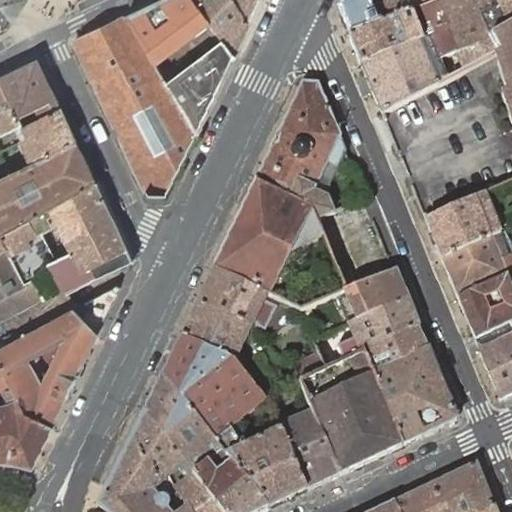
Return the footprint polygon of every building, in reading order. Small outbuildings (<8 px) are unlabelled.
[(191,0),(161,0),(127,17),(156,66),(210,24),(191,0)] [(249,26),(233,0),(191,0),(210,24),(214,28),(219,35),(222,40),(235,55),(249,26)] [(233,0),(249,26),(261,0),(233,0)] [(345,0),(339,12),(350,38),(379,27),(366,0),(345,0)] [(366,0),(379,27),(412,14),(405,0),(366,0)] [(405,0),(412,14),(442,3),(440,0),(405,0)] [(510,26),(499,0),(449,0),(442,3),(412,14),(423,42),(431,39),(447,82),(498,55),(488,36),(510,26)] [(511,0),(499,0),(510,26),(511,24),(511,0)] [(350,38),(361,66),(423,42),(412,14),(379,27),(350,38)] [(166,197),(196,134),(166,83),(166,82),(156,66),(127,17),(75,42),(146,194),(166,197)] [(511,24),(510,26),(488,36),(498,55),(498,56),(501,55),(504,63),(511,86),(511,89),(509,90),(511,99),(511,24)] [(361,66),(382,117),(442,85),(447,82),(431,39),(423,42),(361,66)] [(196,134),(235,55),(222,40),(184,69),(166,82),(166,83),(196,134)] [(39,119),(60,109),(36,61),(0,78),(0,82),(22,127),(27,124),(39,119)] [(511,86),(504,63),(498,65),(505,88),(511,86)] [(25,132),(22,127),(0,82),(0,136),(15,129),(18,135),(21,141),(27,138),(25,132)] [(317,224),(333,215),(327,201),(324,200),(314,195),(328,164),(339,169),(346,153),(318,85),(304,85),(256,184),(288,198),(312,211),(317,224)] [(511,118),(511,99),(509,90),(503,91),(511,118)] [(30,164),(75,142),(60,109),(39,119),(27,124),(22,127),(25,132),(27,138),(21,141),(18,142),(30,164)] [(21,225),(95,184),(75,142),(30,164),(12,174),(0,180),(0,252),(6,249),(0,237),(21,225)] [(324,200),(339,169),(328,164),(314,195),(324,200)] [(133,263),(95,184),(21,225),(27,239),(40,232),(50,226),(46,219),(52,216),(69,251),(70,254),(74,262),(69,265),(61,268),(60,265),(57,267),(55,262),(50,265),(64,291),(67,296),(95,280),(133,263)] [(256,184),(214,271),(267,297),(290,254),(312,211),(288,198),(256,184)] [(501,234),(485,196),(426,222),(442,260),(501,234)] [(312,211),(290,254),(324,240),(317,224),(312,211)] [(27,239),(21,225),(0,237),(6,249),(24,286),(32,282),(43,302),(64,291),(50,265),(55,262),(44,240),(40,232),(27,239)] [(511,249),(505,233),(501,234),(442,260),(458,299),(508,277),(511,275),(511,249)] [(0,322),(0,324),(43,302),(32,282),(24,286),(6,249),(0,252),(0,322)] [(214,271),(197,305),(251,331),(254,325),(264,303),(267,297),(214,271)] [(347,294),(345,295),(357,323),(408,301),(396,273),(347,294)] [(458,299),(476,341),(511,324),(511,287),(508,277),(458,299)] [(98,335),(120,289),(117,287),(76,309),(73,310),(2,349),(0,350),(0,365),(11,387),(18,401),(25,414),(52,428),(98,335)] [(408,301),(357,323),(363,337),(369,352),(419,329),(408,301)] [(276,309),(264,303),(254,325),(265,330),(276,309)] [(197,305),(180,339),(234,365),(240,352),(244,345),(251,331),(197,305)] [(500,401),(511,395),(511,324),(476,341),(500,401)] [(369,352),(364,355),(374,379),(403,447),(458,421),(419,329),(369,352)] [(336,348),(344,364),(364,355),(369,352),(363,337),(336,348)] [(180,339),(162,377),(216,445),(232,432),(240,424),(264,403),(257,393),(234,365),(180,339)] [(291,369),(294,375),(300,385),(301,384),(326,372),(319,355),(313,358),(292,368),(291,369)] [(0,391),(1,391),(4,390),(11,387),(0,365),(0,391)] [(294,375),(257,393),(264,403),(268,400),(300,385),(294,375)] [(162,377),(144,415),(186,468),(192,477),(207,465),(222,453),(216,445),(162,377)] [(374,379),(311,408),(313,414),(340,477),(403,447),(374,379)] [(0,463),(8,464),(32,469),(52,428),(25,414),(18,401),(11,387),(4,390),(11,403),(0,407),(0,463)] [(279,428),(281,433),(307,493),(340,477),(313,414),(279,428)] [(98,507),(103,511),(194,511),(210,499),(192,477),(186,468),(144,415),(129,446),(98,507)] [(216,445),(222,453),(227,459),(233,466),(268,511),(307,493),(281,433),(247,449),(244,446),(241,448),(236,440),(246,435),(240,424),(232,432),(216,445)] [(210,499),(219,511),(265,511),(268,511),(233,466),(227,459),(222,453),(207,465),(192,477),(210,499)] [(476,466),(430,488),(437,511),(483,511),(493,507),(476,466)] [(437,511),(430,488),(394,505),(397,511),(437,511)] [(194,511),(219,511),(210,499),(194,511)]
